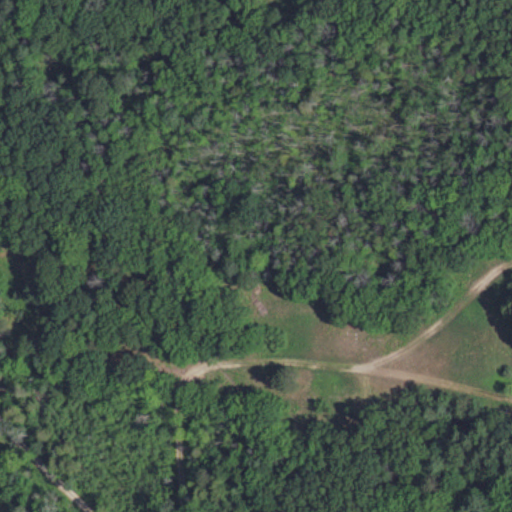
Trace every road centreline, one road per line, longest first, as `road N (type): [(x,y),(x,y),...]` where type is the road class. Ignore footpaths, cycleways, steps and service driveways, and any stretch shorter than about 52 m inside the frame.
road 1 (track): [(511,260),(486,275),(433,331),(388,355),(347,365),(207,363),(184,379),(175,407),(181,511)]
road 2 (track): [(93,511),(0,419)]
